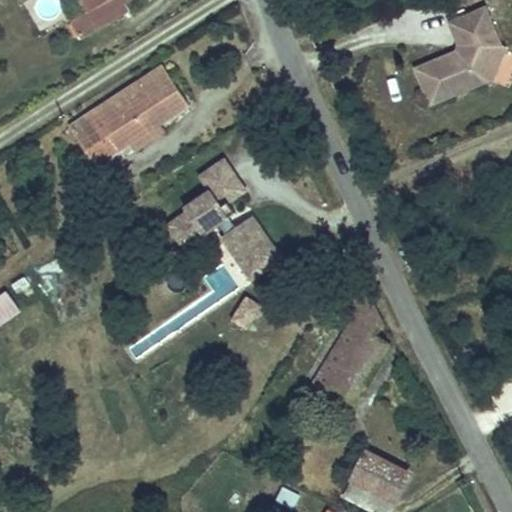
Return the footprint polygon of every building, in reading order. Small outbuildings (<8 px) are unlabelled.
[(87,0),(92,6),(86,10),(65,23),(74,38),(91,30),(117,14),(112,5),(120,0),(87,0)] [(92,6),(87,0),(79,0),(86,10),(92,6)] [(499,52),(500,50),(484,13),(454,26),(460,41),(463,40),(467,50),(465,57),(462,58),(461,55),(416,75),(430,109),(485,86),(486,84),(499,52)] [(492,86),(505,54),(499,52),(486,84),(492,86)] [(94,166),(183,106),(161,73),(73,134),(94,166)] [(233,211),(226,201),(244,189),(221,157),(197,175),(207,189),(182,207),(184,211),(166,224),(182,247),(217,222),(225,233),(220,236),(250,278),(280,256),(251,215),(234,227),(226,216),(233,211)] [(53,266),(40,270),(51,300),(64,295),(53,266)] [(361,276),(316,362),(308,377),(350,398),(381,334),(367,324),(375,303),(361,276)] [(244,325),(258,305),(246,296),(232,317),(244,325)] [(389,357),(379,370),(388,375),(397,362),(389,357)] [(362,448),(349,474),(396,500),(409,475),(362,448)] [(226,460),(221,476),(269,493),(275,477),(226,460)] [(293,509),(301,494),(283,484),(275,499),(293,509)]
